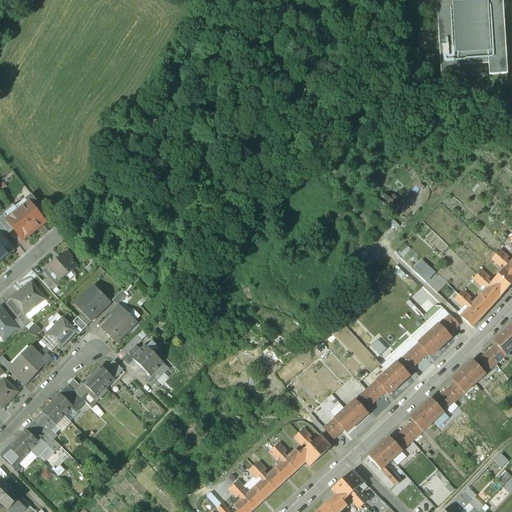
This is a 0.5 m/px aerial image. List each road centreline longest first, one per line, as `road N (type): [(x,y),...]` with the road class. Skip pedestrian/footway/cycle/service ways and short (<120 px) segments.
road 1 (track): [(222,0),(189,74),(130,170),(58,235)]
road 2 (residential): [(350,459),(511,299)]
road 3 (residential): [(151,394),(92,341),(0,438)]
